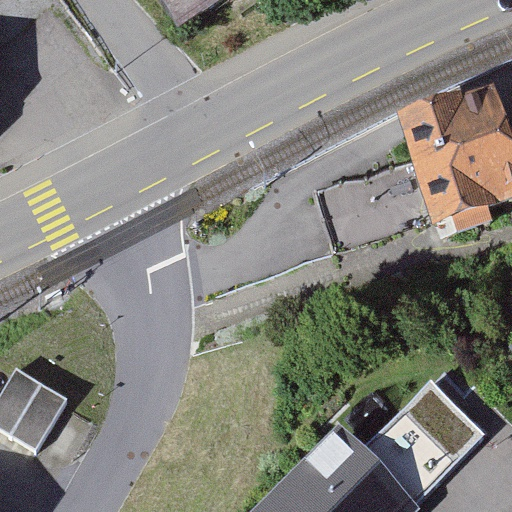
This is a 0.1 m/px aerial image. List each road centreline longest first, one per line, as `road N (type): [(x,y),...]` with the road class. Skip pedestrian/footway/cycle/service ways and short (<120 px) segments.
road 1 (residential): [(102,187),(148,288),(160,366),(124,457),(91,511)]
road 2 (secondary): [(480,0),(200,136)]
road 3 (residential): [(200,136),(110,0)]
